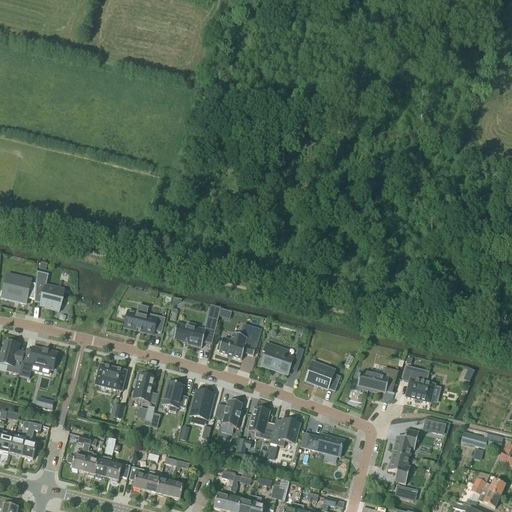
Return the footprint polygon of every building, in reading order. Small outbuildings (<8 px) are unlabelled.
[(37,274),(34,305),(40,306),(40,308),(45,309),(45,310),(59,314),(62,303),(57,302),(60,291),(46,288),(46,286),(48,277),(37,274)] [(34,302),(35,286),(30,285),(30,282),(19,280),(18,285),(6,282),(2,300),(25,306),(26,300),(34,302)] [(127,316),(124,329),(153,336),(154,333),(161,335),(165,320),(157,318),(156,321),(146,319),(148,310),(138,307),(135,318),(127,316)] [(218,319),(220,311),(211,309),(209,316),(218,319)] [(220,311),(218,319),(229,322),(231,314),(220,311)] [(174,330),(172,340),(174,340),(173,342),(174,342),(182,344),(181,345),(183,345),(183,346),(187,347),(187,346),(200,350),(201,350),(203,345),(211,347),(217,324),(207,322),(205,333),(195,330),(196,327),(187,324),(186,328),(178,326),(177,326),(176,331),(174,330)] [(241,362),(243,355),(253,358),(255,351),(261,333),(250,329),(246,340),(233,336),(230,343),(223,341),(221,346),(219,345),(217,352),(219,353),(218,355),(241,362)] [(20,349),(6,345),(0,369),(8,370),(7,375),(20,379),(22,369),(25,356),(19,355),(20,349)] [(267,352),(261,368),(287,377),(289,371),(297,373),(304,352),(298,351),(295,362),(292,361),(285,359),(287,354),(276,350),(274,355),(267,352)] [(38,353),(31,382),(42,384),(45,371),(60,375),(64,360),(38,353)] [(340,379),(327,374),(328,371),(314,366),(313,369),(311,368),(305,384),(327,392),(328,389),(335,392),(340,379)] [(100,367),(94,387),(121,394),(127,374),(100,367)] [(409,384),(405,400),(430,406),(435,387),(426,385),(428,375),(406,369),(402,383),(409,384)] [(358,383),(357,388),(367,391),(366,396),(368,392),(380,395),(380,392),(391,395),(397,374),(398,374),(398,373),(383,370),(381,378),(360,373),(359,378),(359,380),(358,379),(357,383),(358,383)] [(135,390),(132,400),(149,405),(155,381),(138,377),(137,383),(135,382),(133,390),(135,390)] [(167,385),(162,407),(169,409),(169,413),(175,415),(177,411),(178,411),(178,409),(185,411),(188,400),(181,398),(184,389),(167,385)] [(196,393),(190,418),(207,423),(213,397),(196,393)] [(217,407),(214,419),(223,421),(221,427),(236,431),(239,421),(239,420),(239,417),(240,417),(240,416),(242,407),(227,403),(226,409),(217,407)] [(124,409),(117,407),(114,419),(121,421),(124,409)] [(153,416),(154,410),(148,408),(144,423),(151,425),(153,416)] [(270,443),(274,427),(266,425),(269,414),(254,410),(248,433),(256,435),(255,439),(270,443)] [(151,425),(150,429),(157,430),(160,418),(153,416),(151,425)] [(270,443),(269,446),(283,449),(285,444),(294,446),(299,426),(282,422),(282,424),(275,422),(274,427),(270,443)] [(432,435),(435,424),(425,422),(422,433),(432,435)] [(28,431),(25,444),(21,459),(33,462),(37,447),(30,446),(34,432),(40,434),(42,428),(30,425),(28,431)] [(211,430),(204,429),(201,441),(208,442),(211,430)] [(414,453),(418,435),(407,432),(405,441),(396,439),(392,456),(409,460),(411,452),(414,453)] [(0,446),(0,453),(10,456),(14,441),(15,437),(3,434),(2,439),(0,446)] [(474,437),(464,434),(463,434),(460,444),(485,451),(486,447),(500,450),(503,440),(487,436),(486,440),(474,437)] [(10,456),(21,459),(25,444),(26,440),(15,437),(14,441),(10,456)] [(344,443),(320,437),(320,441),(309,438),(305,451),(339,459),(344,443)] [(80,438),(78,445),(84,446),(90,447),(90,448),(92,441),(80,438)] [(243,456),(245,444),(240,442),(237,454),(243,456)] [(231,455),(233,448),(221,445),(219,452),(231,455)] [(84,446),(81,459),(75,457),(72,472),(84,475),(89,454),(88,454),(90,447),(84,446)] [(511,451),(506,448),(499,463),(507,467),(507,468),(511,470),(511,469),(511,451)] [(94,477),(95,478),(100,458),(93,457),(93,455),(89,454),(84,475),(88,476),(88,478),(94,479),(94,477)] [(407,469),(409,460),(392,456),(387,473),(396,475),(394,484),(405,487),(410,469),(407,469)] [(95,478),(107,480),(110,466),(111,461),(100,458),(95,478)] [(176,469),(177,463),(165,460),(164,466),(175,469),(176,469)] [(174,473),(175,473),(179,474),(180,470),(188,472),(189,466),(177,463),(176,469),(175,469),(174,473)] [(115,465),(114,467),(110,466),(107,480),(112,482),(111,484),(117,485),(117,483),(119,483),(120,479),(127,481),(130,469),(123,467),(115,465)] [(133,490),(145,493),(150,474),(132,470),(129,482),(135,484),(133,490)] [(145,493),(157,496),(160,482),(161,477),(150,474),(145,493)] [(223,475),(221,481),(233,484),(234,478),(223,475)] [(166,484),(160,482),(157,496),(168,499),(172,485),(173,481),(167,480),(166,484)] [(474,487),(500,499),(505,489),(494,483),(491,488),(486,485),(477,481),(475,483),(474,487)] [(279,489),(276,501),(281,502),(284,503),(289,485),(281,483),(279,489)] [(184,488),(172,485),(168,499),(180,502),(184,488)] [(271,500),(276,501),(279,489),(274,487),(271,500)] [(477,502),(494,511),(500,499),(474,487),(472,491),(470,493),(479,497),(477,502)] [(226,489),(223,498),(217,496),(214,510),(219,511),(225,511),(230,494),(231,490),(226,489)] [(415,503),(417,496),(396,490),(394,498),(415,503)] [(225,511),(237,511),(240,502),(234,500),(235,495),(230,494),(225,511)] [(247,504),(240,502),(237,511),(250,511),(254,499),(248,498),(247,504)] [(261,501),(254,499),(250,511),(263,511),(264,508),(260,507),(261,501)] [(336,503),(324,500),(322,506),(335,509),(336,503)] [(467,501),(465,507),(475,509),(477,504),(467,501)] [(17,511),(18,511),(10,509),(11,505),(0,502),(0,511),(17,511)] [(455,511),(459,511),(469,511),(471,509),(475,510),(475,509),(465,507),(457,505),(451,503),(449,509),(455,511)]
